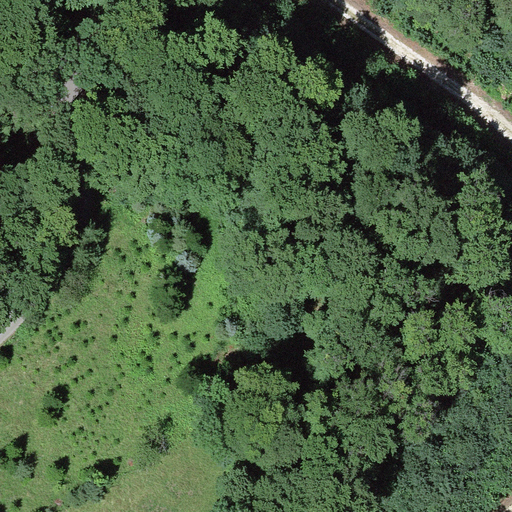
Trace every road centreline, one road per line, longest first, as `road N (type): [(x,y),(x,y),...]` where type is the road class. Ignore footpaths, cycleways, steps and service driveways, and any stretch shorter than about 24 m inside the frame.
road 1 (unclassified): [(0,327),(58,255),(70,223),(77,166),(68,65),(83,21),(101,0)]
road 2 (track): [(329,0),(511,143)]
